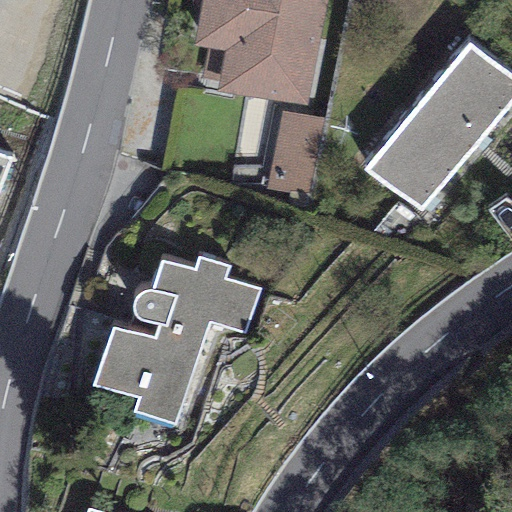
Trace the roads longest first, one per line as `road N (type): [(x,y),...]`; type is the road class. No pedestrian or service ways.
road 1 (tertiary): [(0,396),(97,102),(122,0)]
road 2 (tertiary): [(511,289),(396,378),(286,511)]
